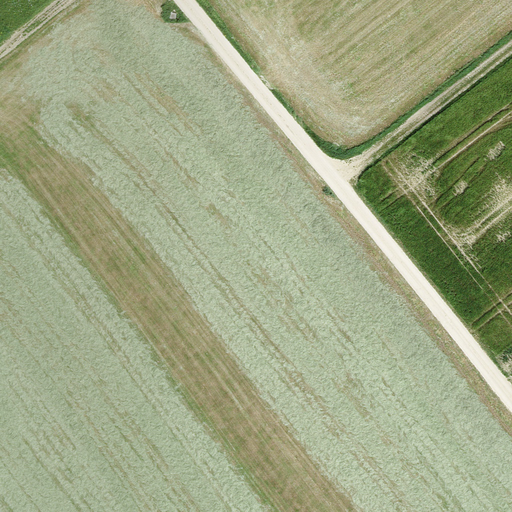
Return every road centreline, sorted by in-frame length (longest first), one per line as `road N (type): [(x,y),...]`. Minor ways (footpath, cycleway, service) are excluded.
road 1 (track): [(181,0),(511,407)]
road 2 (track): [(335,181),(511,43)]
